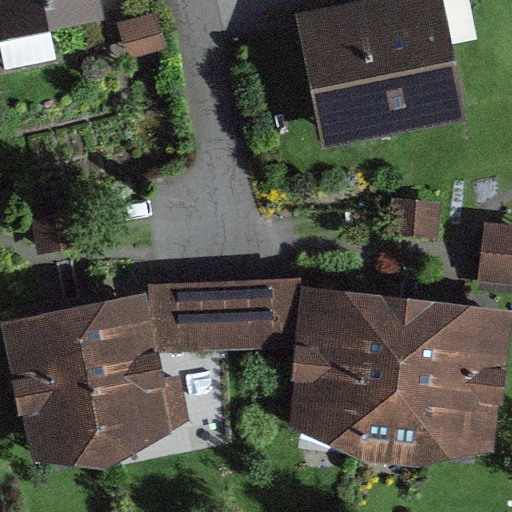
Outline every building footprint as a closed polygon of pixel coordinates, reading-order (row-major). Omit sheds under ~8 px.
[(0,0),(0,21),(2,30),(89,14),(86,0),(0,0)] [(322,151),(469,123),(454,46),(478,40),(469,0),(376,0),(295,16),(322,151)] [(153,14),(117,23),(128,60),(166,49),(153,14)] [(438,203),(393,199),(392,234),(437,237),(438,203)] [(71,214),(30,220),(37,257),(80,251),(71,214)] [(511,226),(484,224),(479,284),(511,287),(511,226)] [(301,288),(300,279),(149,287),(150,295),(158,353),(296,349),(301,288)] [(352,458),(371,297),(301,288),(296,349),(290,428),(352,458)] [(150,295),(72,310),(104,472),(191,422),(180,376),(165,379),(158,353),(150,295)] [(426,465),(444,307),(371,297),(352,458),(426,465)] [(511,317),(511,312),(444,307),(426,465),(493,453),(511,317)] [(104,472),(72,310),(4,323),(34,465),(104,472)]
